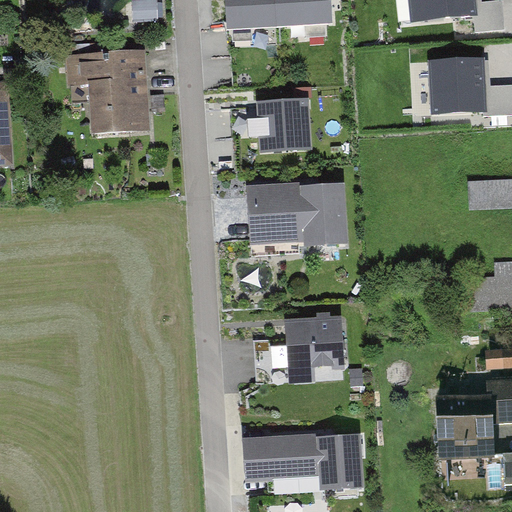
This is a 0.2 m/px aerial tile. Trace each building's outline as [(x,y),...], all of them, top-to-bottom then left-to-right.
[(160,0),(135,0),(138,22),(163,19),(160,0)] [(331,0),(224,0),(227,33),(333,26),(331,0)] [(412,0),(401,0),(402,23),(413,23),(412,0)] [(511,0),(447,0),(449,22),(511,18),(511,0)] [(144,55),(66,59),(68,103),(91,102),(93,139),(149,136),(144,55)] [(511,77),(454,80),(456,117),(511,114),(511,77)] [(11,84),(0,84),(0,168),(15,168),(11,84)] [(309,100),(256,104),(260,156),(313,152),(309,100)] [(511,179),(466,182),(468,213),(511,209),(511,179)] [(342,186),(248,194),(254,257),(347,249),(342,186)] [(492,279),(465,281),(467,317),(511,314),(511,259),(491,261),(492,279)] [(344,326),(279,330),(282,382),(347,378),(344,326)] [(511,349),(501,350),(502,371),(511,370),(511,349)] [(487,398),(437,400),(440,463),(495,461),(494,424),(511,422),(511,382),(486,383),(487,398)] [(359,437),(240,448),(245,495),(314,488),(316,507),(365,502),(359,437)]
